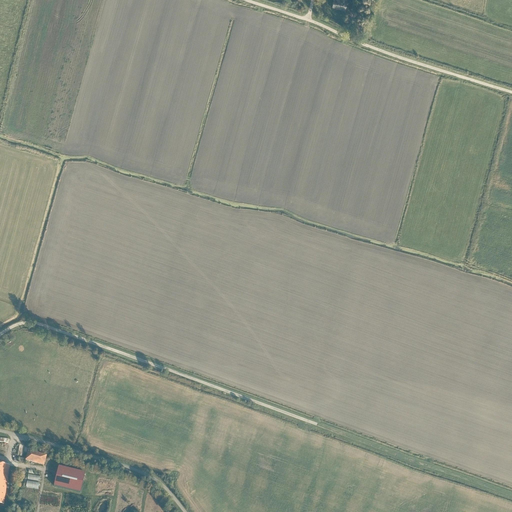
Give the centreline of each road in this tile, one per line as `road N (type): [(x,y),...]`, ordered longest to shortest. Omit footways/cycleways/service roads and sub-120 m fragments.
road 1 (track): [(0,334),(39,323),(511,495)]
road 2 (residential): [(241,0),(511,92)]
road 3 (unclassified): [(0,430),(150,478),(184,511)]
